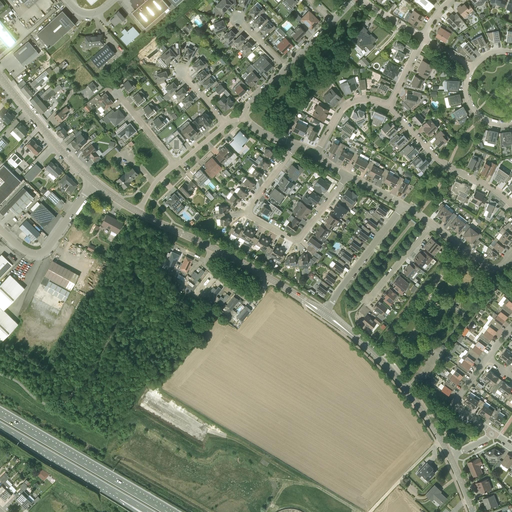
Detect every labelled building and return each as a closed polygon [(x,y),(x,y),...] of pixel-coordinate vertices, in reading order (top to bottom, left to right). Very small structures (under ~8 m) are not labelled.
[(130,0),(130,1),(132,4),(131,5),(135,10),(146,0),(130,0)] [(132,13),(145,28),(169,7),(162,0),(146,0),(135,10),(132,13)] [(220,1),(227,9),(228,8),(226,7),(229,4),(230,6),(232,4),(232,5),(235,4),(235,5),(236,5),(235,0),(222,0),(221,2),(220,1)] [(285,0),(283,2),(287,7),(289,5),(292,8),(299,1),(297,0),(285,0)] [(428,12),(434,5),(430,2),(431,0),(418,0),(416,3),(422,8),(423,7),(428,12)] [(227,9),(220,1),(220,2),(216,6),(217,7),(214,10),(216,12),(216,16),(215,16),(224,17),(224,16),(223,16),(224,13),(223,13),(225,11),(223,10),(226,7),(227,9)] [(473,10),(469,4),(466,6),(464,4),(461,7),(460,6),(456,9),(464,18),(473,10)] [(260,15),(265,11),(261,7),(259,8),(256,5),(256,6),(254,5),(251,8),(252,9),(249,12),(254,17),(258,13),(260,15)] [(0,14),(2,18),(12,10),(9,7),(0,14)] [(49,48),(71,28),(75,24),(62,10),(37,34),(40,38),(49,47),(49,48)] [(121,22),(125,19),(118,11),(114,15),(115,16),(110,20),(115,26),(120,21),(121,22)] [(422,21),(424,17),(414,11),(411,14),(413,15),(409,22),(417,26),(421,20),(422,21)] [(314,25),(319,20),(311,13),(307,17),(305,15),(302,18),(296,13),(293,16),(294,17),(297,20),(299,22),(301,20),(311,30),(315,26),(314,25)] [(464,22),(456,13),(454,16),(452,14),(445,20),(454,28),(456,26),(457,27),(459,27),(461,25),(464,22)] [(264,25),(267,23),(269,21),(265,17),(263,18),(260,15),(253,22),(254,23),(254,24),(254,23),(253,24),(257,27),(257,26),(258,27),(262,23),(264,25)] [(0,37),(2,41),(11,33),(0,19),(0,37)] [(219,22),(218,20),(213,22),(214,24),(215,27),(213,29),(215,34),(223,31),(223,30),(221,31),(220,28),(225,26),(225,25),(226,25),(224,21),(223,21),(224,21),(223,21),(223,20),(219,22)] [(267,23),(264,25),(260,29),(261,30),(261,31),(260,31),(264,34),(264,33),(265,34),(269,30),(271,32),(270,33),(270,34),(276,28),(272,24),(269,21),(267,23)] [(140,34),(133,26),(127,31),(125,29),(121,32),(124,35),(120,38),(127,45),(140,34)] [(305,33),(299,26),(290,34),(291,35),(294,38),(294,39),(295,41),(297,41),(298,42),(302,39),(300,38),(305,33)] [(367,30),(363,26),(352,38),(356,42),(355,43),(363,50),(366,46),(371,50),(375,46),(373,44),(377,39),(374,37),(371,34),(369,36),(365,32),(367,30)] [(453,32),(447,26),(445,30),(440,27),(437,32),(438,33),(435,37),(444,42),(449,35),(450,36),(453,32)] [(283,37),(286,34),(280,28),(277,31),(283,37)] [(234,42),(234,41),(232,39),(236,35),(231,30),(228,33),(227,32),(223,35),(225,37),(224,37),(227,40),(225,42),(229,46),(234,42)] [(500,41),(498,31),(492,32),(486,33),(489,39),(493,39),(494,42),(500,41)] [(11,33),(2,41),(5,44),(0,47),(0,54),(17,40),(11,33)] [(86,46),(103,44),(102,35),(85,37),(86,46)] [(241,49),(244,46),(241,43),(245,39),(245,38),(242,35),(241,35),(234,41),(234,42),(237,44),(235,46),(239,50),(241,49)] [(486,45),(481,35),(476,38),(471,41),(475,46),(479,44),(480,47),(486,45)] [(39,40),(47,49),(49,47),(40,38),(39,40)] [(285,39),(284,38),(282,40),(283,41),(277,47),(284,54),(288,50),(289,48),(291,50),(294,47),(294,46),(286,38),(285,39)] [(24,66),(38,54),(39,53),(29,40),(13,54),(24,66)] [(474,52),(472,49),(474,47),(468,41),(466,43),(467,44),(463,47),(461,46),(460,46),(457,49),(457,50),(458,52),(464,56),(467,53),(469,56),(474,52)] [(244,46),(241,49),(244,51),(242,54),(246,58),(252,52),(252,51),(251,52),(248,50),(252,46),(252,45),(249,42),(249,43),(248,42),(244,46)] [(398,44),(396,43),(395,46),(394,46),(393,49),(397,51),(396,52),(395,53),(395,54),(396,54),(394,58),(401,61),(405,54),(402,53),(403,51),(402,50),(404,47),(403,46),(403,45),(402,45),(402,44),(401,44),(400,43),(399,43),(398,43),(398,44)] [(99,68),(115,54),(107,44),(91,59),(99,68)] [(194,58),(199,48),(194,46),(191,50),(188,48),(187,48),(186,48),(183,52),(185,53),(183,56),(184,57),(184,58),(184,57),(183,58),(187,60),(188,60),(187,60),(188,59),(189,60),(191,55),(194,57),(193,57),(194,58)] [(164,52),(171,60),(172,60),(170,58),(173,56),(174,58),(176,56),(176,57),(179,57),(180,57),(180,48),(179,48),(179,49),(176,49),(173,47),(170,49),(170,48),(165,52),(164,51),(164,52)] [(171,60),(164,52),(165,53),(160,57),(160,58),(157,60),(160,63),(159,66),(158,66),(158,67),(167,68),(167,67),(167,64),(168,63),(167,61),(170,59),(171,60)] [(272,65),(264,57),(261,60),(260,58),(252,65),(251,64),(261,75),(260,75),(265,70),(267,72),(271,69),(270,68),(272,65)] [(365,68),(369,64),(363,57),(359,61),(363,66),(365,68)] [(203,70),(207,67),(209,65),(205,61),(202,62),(200,59),(200,60),(198,58),(195,61),(196,63),(193,66),(197,71),(201,67),(203,70)] [(62,70),(69,65),(65,60),(58,65),(62,70)] [(426,79),(433,66),(422,61),(417,71),(420,72),(418,75),(426,79)] [(398,68),(388,63),(387,66),(386,66),(385,66),(384,67),(384,68),(384,69),(385,70),(383,73),(393,78),(398,68)] [(250,73),(254,69),(250,64),(246,68),(250,73)] [(27,83),(27,84),(24,80),(17,85),(19,87),(25,94),(37,83),(41,80),(43,78),(52,70),(50,67),(46,70),(31,82),(29,81),(27,83)] [(207,80),(210,77),(212,76),(208,71),(210,70),(207,67),(203,70),(196,76),(197,77),(196,77),(199,81),(199,80),(200,81),(205,77),(207,80)] [(162,73),(161,71),(156,72),(157,74),(156,74),(158,78),(155,79),(157,85),(165,82),(163,82),(162,79),(168,77),(167,76),(168,76),(167,72),(166,72),(167,72),(166,72),(166,71),(162,73)] [(251,87),(259,79),(253,72),(245,80),(251,87)] [(421,90),(423,85),(421,85),(423,81),(414,76),(411,84),(412,84),(410,87),(421,90)] [(210,77),(207,80),(202,83),(203,84),(203,85),(202,85),(205,88),(206,88),(205,88),(206,88),(211,84),(213,87),(211,88),(212,88),(218,83),(215,79),(212,80),(210,77)] [(352,92),(351,90),(357,88),(355,85),(356,84),(354,77),(347,80),(347,81),(340,84),(342,91),(344,90),(345,95),(352,92)] [(36,88),(39,86),(45,80),(43,78),(41,80),(37,83),(25,94),(28,98),(35,93),(33,90),(36,88)] [(136,87),(133,84),(134,83),(131,78),(122,85),(123,85),(123,84),(125,87),(126,88),(124,89),(128,93),(136,87)] [(385,95),(389,86),(390,83),(380,78),(378,82),(380,83),(377,88),(371,87),(370,91),(378,92),(379,92),(385,95)] [(241,96),(246,91),(243,89),(246,86),(241,80),(235,85),(237,87),(235,89),(241,96)] [(93,91),(98,88),(92,81),(88,85),(93,91)] [(458,92),(458,82),(448,81),(447,91),(458,92)] [(170,98),(175,94),(173,91),(177,87),(173,82),(170,85),(169,83),(165,86),(166,88),(168,91),(167,94),(168,96),(170,97),(170,98)] [(50,91),(33,104),(37,109),(38,109),(40,112),(46,107),(44,104),(42,101),(45,99),(46,100),(53,94),(62,88),(59,84),(53,89),(52,88),(50,91)] [(230,94),(221,84),(215,89),(220,94),(223,91),(227,96),(230,94)] [(50,91),(52,88),(51,86),(44,92),(42,90),(36,95),(30,100),(33,104),(50,91)] [(182,101),(185,99),(182,96),(187,92),(186,91),(187,91),(184,87),(184,88),(183,88),(183,87),(175,94),(177,96),(176,99),(180,103),(182,101)] [(333,107),(341,98),(331,89),(323,97),(325,99),(325,100),(325,101),(326,102),(327,102),(333,107)] [(146,99),(143,96),(145,95),(141,90),(132,97),(133,97),(135,99),(136,99),(136,100),(134,101),(138,106),(146,99)] [(420,98),(421,93),(413,91),(412,95),(407,94),(406,98),(404,98),(404,101),(401,103),(404,106),(405,109),(408,110),(413,105),(415,105),(417,97),(420,98)] [(86,103),(90,107),(92,105),(94,103),(98,108),(98,109),(101,113),(113,103),(105,93),(101,97),(98,94),(86,103)] [(185,99),(182,101),(184,104),(182,106),(186,111),(192,105),(191,106),(189,104),(193,100),(193,99),(190,95),(190,96),(189,95),(185,99)] [(450,107),(461,105),(459,95),(448,97),(450,107)] [(233,103),(232,101),(228,97),(226,99),(223,96),(218,101),(220,104),(220,105),(225,111),(227,108),(233,103)] [(73,106),(78,101),(74,97),(69,102),(73,106)] [(156,111),(153,108),(155,107),(151,102),(143,109),(144,109),(145,111),(146,111),(146,112),(145,114),(148,118),(156,111)] [(324,121),(326,118),(325,117),(328,111),(318,105),(313,115),(324,121)] [(8,124),(15,116),(5,106),(0,111),(0,115),(3,118),(2,118),(8,124)] [(65,112),(69,109),(67,106),(54,116),(59,122),(67,115),(65,112)] [(462,107),(453,113),(458,121),(466,117),(467,116),(462,107)] [(108,117),(111,120),(115,126),(125,117),(118,109),(115,112),(113,110),(102,118),(104,121),(108,117)] [(364,112),(358,109),(358,111),(357,110),(355,111),(355,112),(354,111),(351,117),(354,118),(353,119),(356,123),(363,120),(365,119),(364,115),(363,114),(364,112)] [(374,112),(371,110),(371,115),(372,115),(371,118),(373,119),(372,123),(378,125),(380,122),(382,123),(383,120),(384,121),(387,117),(385,116),(385,115),(381,114),(381,113),(378,112),(374,111),(374,112)] [(212,121),(209,117),(209,116),(208,114),(206,114),(205,113),(198,119),(197,118),(193,122),(198,129),(203,125),(203,124),(204,123),(205,123),(207,126),(212,121)] [(166,123),(163,120),(165,119),(161,115),(153,121),(153,122),(154,121),(156,124),(156,123),(157,124),(155,126),(158,130),(166,123)] [(420,116),(418,115),(416,115),(413,118),(419,125),(423,120),(421,118),(422,117),(420,116)] [(298,133),(302,124),(298,122),(299,118),(296,117),(293,122),(296,124),(292,131),(293,131),(293,132),(296,133),(297,133),(298,133)] [(432,122),(429,119),(423,125),(425,128),(423,130),(429,136),(438,128),(432,122)] [(62,136),(68,132),(64,127),(66,125),(65,124),(67,122),(65,120),(57,127),(59,130),(57,131),(62,136)] [(21,138),(28,132),(25,129),(26,128),(20,122),(13,130),(21,138)] [(125,122),(115,131),(117,134),(120,138),(123,136),(125,134),(129,138),(136,131),(130,123),(128,125),(125,122)] [(349,138),(353,132),(351,131),(353,128),(351,127),(351,126),(347,122),(343,126),(344,127),(342,129),(343,130),(341,133),(349,138)] [(394,125),(392,123),(389,125),(387,123),(383,127),(380,130),(382,132),(381,133),(389,138),(391,137),(390,136),(397,130),(396,129),(397,129),(398,128),(395,124),(394,125)] [(191,136),(192,138),(198,133),(196,132),(197,130),(195,129),(194,129),(190,124),(186,128),(183,125),(179,128),(188,138),(191,136)] [(308,131),(311,126),(307,124),(306,126),(302,124),(298,133),(303,136),(305,130),(308,131)] [(311,126),(308,131),(310,133),(308,138),(315,141),(317,137),(315,136),(317,132),(318,132),(320,130),(319,129),(315,127),(314,127),(311,126)] [(77,149),(85,143),(87,141),(81,134),(82,133),(80,130),(74,135),(77,137),(71,142),(72,143),(71,144),(72,146),(74,148),(75,148),(76,148),(77,149)] [(180,148),(183,146),(183,145),(181,143),(185,140),(177,130),(172,134),(175,137),(168,143),(172,147),(173,146),(176,151),(180,148)] [(494,143),(497,132),(487,130),(485,141),(494,143)] [(243,134),(240,131),(236,135),(234,138),(235,139),(230,143),(238,151),(244,146),(242,144),(244,142),(246,143),(249,138),(243,134)] [(443,144),(447,141),(444,138),(445,136),(440,131),(436,135),(438,138),(434,142),(439,147),(443,143),(443,144)] [(504,144),(511,143),(510,132),(500,133),(501,147),(504,146),(504,144)] [(405,137),(402,134),(399,137),(396,135),(389,142),(393,146),(396,144),(399,148),(408,140),(408,139),(409,138),(406,136),(405,137)] [(0,152),(9,143),(2,137),(0,139),(0,152)] [(36,155),(42,149),(32,139),(26,145),(36,155)] [(339,149),(342,144),(339,142),(338,144),(333,142),(329,151),(334,153),(337,148),(339,149)] [(345,145),(342,144),(339,149),(342,151),(338,158),(338,159),(342,161),(342,160),(343,160),(348,152),(342,149),(345,145)] [(99,156),(95,152),(97,150),(92,145),(83,153),(87,158),(89,155),(92,158),(91,158),(94,161),(99,156)] [(410,147),(408,145),(400,152),(408,161),(414,155),(415,155),(415,154),(418,151),(415,148),(414,148),(412,146),(410,147)] [(228,156),(231,153),(224,146),(219,151),(220,153),(221,153),(221,155),(217,158),(216,157),(222,164),(229,157),(228,156)] [(276,156),(277,155),(270,150),(265,149),(264,153),(262,155),(267,159),(269,157),(273,160),(274,159),(275,159),(277,156),(276,156)] [(358,168),(363,160),(358,157),(361,153),(358,151),(357,154),(356,154),(353,159),(356,160),(353,166),(353,167),(357,169),(357,168),(358,168)] [(353,159),(356,154),(353,152),(352,154),(348,152),(343,160),(348,163),(351,158),(353,159)] [(15,168),(22,160),(15,153),(8,161),(15,168)] [(472,158),(468,167),(475,170),(478,164),(481,166),(486,154),(483,153),(480,158),(477,157),(476,160),(472,158)] [(424,160),(422,159),(418,155),(411,162),(415,166),(415,165),(417,167),(420,172),(422,170),(424,171),(426,168),(425,167),(429,163),(425,159),(424,160)] [(212,178),(213,176),(222,168),(212,157),(208,162),(209,163),(206,167),(207,168),(205,170),(212,178)] [(269,165),(262,159),(259,164),(254,160),(252,163),(260,169),(262,167),(266,170),(267,169),(269,166),(269,165)] [(368,167),(371,162),(368,160),(367,162),(363,160),(358,168),(363,171),(365,166),(368,167)] [(56,166),(51,161),(45,167),(50,172),(48,174),(54,180),(56,177),(63,171),(57,166),(56,166)] [(373,176),(378,168),(373,165),(375,163),(371,162),(368,167),(370,168),(368,174),(368,175),(372,177),(372,176),(373,176)] [(492,175),(497,165),(491,162),(489,166),(485,164),(480,173),(488,176),(489,174),(492,175)] [(30,182),(42,169),(36,163),(24,176),(30,182)] [(4,164),(0,168),(0,204),(22,182),(4,164)] [(296,167),(292,165),(287,171),(290,173),(288,176),(295,181),(304,169),(298,165),(296,167)] [(138,174),(132,167),(129,171),(128,170),(124,174),(124,173),(117,180),(124,188),(130,182),(130,181),(138,174)] [(383,175),(386,170),(383,168),(382,170),(378,168),(373,176),(378,179),(381,174),(383,175)] [(502,170),(498,168),(494,178),(500,182),(501,180),(503,182),(503,181),(506,183),(511,177),(506,173),(507,171),(503,168),(502,170)] [(228,177),(231,174),(226,169),(223,172),(228,177)] [(262,174),(255,169),(251,174),(249,172),(247,175),(253,179),(254,176),(258,179),(259,178),(260,179),(262,176),(261,175),(262,174)] [(207,177),(201,170),(197,173),(196,173),(194,175),(196,177),(194,179),(200,186),(204,181),(203,180),(207,177)] [(388,184),(393,176),(389,174),(390,171),(386,170),(383,175),(386,176),(383,182),(383,183),(387,185),(387,184),(388,184)] [(77,185),(66,174),(58,182),(62,186),(66,182),(70,186),(66,191),(71,194),(77,185)] [(288,180),(284,176),(278,183),(281,185),(279,188),(288,194),(295,185),(289,180),(288,180)] [(399,183),(402,178),(398,176),(397,178),(393,176),(388,184),(393,187),(396,182),(399,183)] [(324,192),(329,185),(320,178),(315,185),(313,188),(320,193),(322,191),(324,192)] [(402,178),(399,183),(401,184),(398,190),(405,193),(407,189),(406,188),(408,184),(404,182),(405,179),(402,178)] [(255,184),(248,179),(244,184),(242,182),(240,185),(245,188),(247,186),(251,189),(252,188),(252,189),(255,186),(254,185),(255,184)] [(198,189),(192,181),(189,184),(188,186),(185,183),(179,189),(187,197),(193,192),(192,190),(196,186),(198,189)] [(461,184),(455,181),(453,185),(452,185),(452,186),(451,186),(451,187),(452,187),(451,190),(454,192),(455,190),(459,192),(456,199),(463,202),(467,194),(465,193),(467,187),(464,185),(465,184),(464,183),(463,183),(462,183),(461,183),(462,183),(461,184)] [(23,187),(0,211),(0,212),(3,215),(10,208),(27,191),(23,187)] [(230,192),(233,194),(238,198),(240,196),(244,199),(244,198),(245,198),(247,195),(247,194),(240,189),(237,193),(231,190),(230,192)] [(286,197),(277,190),(275,193),(272,191),(268,197),(273,201),(273,202),(274,202),(277,204),(282,199),(283,200),(286,197)] [(352,193),(347,190),(342,197),(344,199),(342,202),(351,209),(354,206),(352,204),(357,197),(358,196),(353,192),(352,193)] [(34,198),(27,191),(10,208),(17,215),(34,198)] [(61,200),(52,191),(47,197),(60,209),(64,204),(62,202),(64,201),(61,199),(61,200)] [(170,207),(177,214),(184,207),(180,203),(185,199),(177,191),(179,193),(177,196),(174,193),(172,196),(169,198),(166,201),(169,203),(168,204),(170,207),(169,208),(170,208),(170,207)] [(211,201),(214,197),(212,195),(208,191),(205,194),(211,201)] [(320,198),(312,191),(310,195),(308,193),(306,194),(302,200),(310,206),(312,203),(315,205),(320,198)] [(482,207),(486,199),(482,197),(483,196),(480,194),(480,193),(475,191),(472,196),(473,196),(470,201),(482,207)] [(241,200),(238,198),(233,194),(229,199),(227,198),(225,200),(230,204),(232,202),(236,205),(238,203),(241,200)] [(494,202),(490,200),(489,204),(488,203),(485,209),(488,211),(485,219),(489,220),(491,222),(494,218),(492,216),(497,209),(494,208),(495,207),(498,204),(494,201),(494,202)] [(281,211),(268,201),(270,203),(269,206),(264,202),(260,207),(261,208),(260,210),(263,213),(272,217),(274,213),(279,215),(281,211)] [(45,228),(56,217),(41,203),(30,215),(27,212),(25,214),(29,218),(32,216),(45,228)] [(340,219),(345,213),(343,212),(345,208),(338,203),(335,207),(336,208),(335,210),(335,211),(333,214),(340,219)] [(305,218),(311,210),(303,204),(297,211),(295,214),(300,219),(303,216),(305,218)] [(440,219),(448,210),(444,207),(444,206),(442,204),(438,209),(440,211),(437,215),(438,217),(440,219)] [(217,216),(224,215),(223,212),(228,212),(228,211),(229,211),(228,207),(227,206),(219,207),(219,206),(216,206),(215,208),(215,210),(213,210),(213,211),(213,217),(217,216)] [(372,215),(378,220),(381,216),(383,217),(387,213),(386,212),(387,211),(383,208),(382,209),(379,206),(375,211),(373,209),(370,210),(368,212),(372,215)] [(372,215),(368,212),(365,210),(363,212),(366,215),(370,218),(365,224),(373,230),(377,225),(375,224),(378,220),(372,215)] [(451,219),(455,214),(453,212),(452,213),(448,210),(440,219),(443,221),(445,222),(448,218),(451,219)] [(123,223),(107,214),(102,224),(112,230),(111,233),(116,236),(123,223)] [(331,230),(336,224),(338,221),(329,214),(325,220),(327,222),(325,225),(331,230)] [(453,230),(460,220),(456,217),(457,216),(455,214),(451,219),(453,221),(450,225),(451,227),(451,228),(453,230)] [(224,215),(217,216),(218,219),(220,219),(221,225),(230,224),(229,223),(230,223),(230,219),(229,219),(229,218),(224,218),(224,215)] [(297,226),(300,222),(294,218),(291,222),(290,221),(285,227),(288,229),(288,230),(290,231),(291,231),(293,233),(298,227),(297,226)] [(34,241),(41,234),(26,220),(19,227),(34,241)] [(464,230),(468,224),(466,223),(465,224),(460,220),(453,230),(456,232),(456,231),(458,232),(462,228),(464,230)] [(466,240),(474,231),(470,227),(470,226),(468,224),(464,230),(466,232),(463,236),(465,237),(464,238),(466,240)] [(237,236),(240,230),(242,228),(239,226),(238,226),(236,225),(234,230),(231,228),(228,234),(227,236),(229,237),(230,235),(231,235),(232,233),(237,236)] [(509,229),(505,225),(504,225),(499,232),(502,235),(509,240),(510,239),(511,239),(511,237),(511,236),(511,234),(508,232),(509,229)] [(323,242),(326,238),(324,237),(328,231),(320,226),(315,232),(318,234),(316,237),(323,242)] [(370,231),(364,226),(361,229),(358,227),(354,232),(365,241),(369,236),(367,235),(370,231)] [(237,236),(245,240),(251,229),(247,227),(247,228),(245,227),(243,232),(240,230),(237,236)] [(252,244),(255,239),(253,237),(255,233),(254,232),(254,231),(251,229),(245,240),(249,243),(252,244)] [(477,240),(478,239),(481,235),(479,233),(478,234),(474,231),(466,240),(469,242),(470,241),(471,243),(475,238),(477,240)] [(508,241),(509,240),(502,235),(499,239),(495,237),(493,240),(497,242),(499,244),(499,243),(500,241),(506,245),(506,244),(508,244),(509,242),(509,241),(508,241)] [(261,246),(266,238),(262,236),(262,237),(260,236),(258,240),(255,239),(252,244),(255,246),(260,249),(261,246)] [(357,252),(360,247),(358,246),(362,242),(355,237),(349,246),(357,252)] [(267,254),(270,249),(267,247),(270,241),(269,241),(269,240),(266,238),(261,246),(266,249),(264,253),(267,254)] [(318,251),(321,249),(320,248),(319,247),(321,245),(312,238),(307,243),(310,245),(310,246),(307,250),(313,255),(317,250),(318,251)] [(433,255),(440,246),(431,238),(424,247),(433,255)] [(504,247),(499,243),(499,244),(497,242),(493,247),(490,244),(488,247),(493,251),(495,248),(500,252),(501,251),(502,251),(503,250),(503,248),(504,247)] [(93,252),(96,247),(90,244),(87,249),(93,252)] [(275,256),(280,248),(276,246),(275,246),(272,250),(270,249),(267,254),(269,256),(270,253),(275,256)] [(488,247),(486,252),(489,254),(487,255),(493,260),(495,258),(496,258),(497,257),(497,256),(498,254),(493,251),(488,247)] [(280,248),(275,256),(280,259),(279,261),(282,263),(285,257),(282,256),(285,251),(283,250),(284,250),(280,248)] [(353,252),(347,248),(344,252),(340,250),(338,253),(340,257),(348,263),(352,258),(350,257),(353,252)] [(432,258),(424,251),(422,254),(420,252),(414,259),(422,266),(425,263),(427,265),(432,258)] [(174,252),(168,264),(173,266),(179,255),(174,252)] [(7,258),(2,254),(0,256),(0,278),(13,264),(16,261),(9,255),(7,258)] [(299,260),(299,267),(299,269),(308,268),(308,264),(313,263),(315,261),(311,259),(308,259),(307,254),(306,254),(302,254),(302,255),(301,255),(301,260),(299,260)] [(299,267),(299,260),(296,260),(295,255),(294,256),(294,255),(290,255),(290,256),(289,256),(289,258),(286,258),(286,260),(285,260),(286,265),(296,264),(296,267),(299,267)] [(194,260),(187,257),(181,269),(188,272),(194,260)] [(340,274),(344,269),(342,268),(345,263),(339,259),(332,268),(340,274)] [(65,301),(71,290),(79,275),(53,261),(41,283),(46,286),(44,289),(65,301)] [(421,270),(414,264),(412,266),(409,264),(403,272),(410,277),(416,270),(419,273),(421,270)] [(203,270),(201,268),(193,278),(196,280),(203,270)] [(332,285),(335,280),(334,278),(337,274),(331,270),(324,278),(332,285)] [(0,344),(18,326),(4,312),(25,289),(10,275),(0,285),(0,344)] [(401,279),(399,277),(394,283),(396,285),(393,288),(402,295),(405,292),(403,291),(409,284),(403,279),(401,279)] [(324,295),(327,291),(325,289),(328,285),(322,281),(316,289),(319,292),(318,293),(322,296),(323,295),(324,295)] [(212,300),(222,289),(218,286),(216,289),(213,287),(208,294),(211,295),(209,297),(212,300)] [(398,296),(389,289),(386,293),(385,293),(383,296),(385,297),(383,300),(390,306),(398,296)] [(231,295),(228,293),(220,303),(223,305),(231,295)] [(234,296),(225,308),(230,312),(239,300),(234,296)] [(501,306),(511,314),(511,312),(511,302),(506,298),(503,302),(504,303),(501,306)] [(379,313),(377,316),(382,320),(385,317),(382,314),(387,308),(379,301),(373,308),(379,313)] [(231,321),(237,326),(250,310),(244,305),(231,321)] [(508,318),(511,314),(501,306),(498,310),(500,312),(497,315),(504,320),(507,317),(508,318)] [(504,320),(497,315),(494,313),(492,316),(493,317),(490,321),(500,328),(503,324),(502,324),(504,320)] [(382,320),(377,316),(373,320),(367,315),(361,322),(365,325),(364,326),(367,328),(368,327),(370,330),(376,323),(379,325),(382,320)] [(497,333),(500,328),(490,321),(487,325),(489,326),(486,330),(493,335),(496,332),(497,333)] [(491,338),(493,335),(486,330),(483,334),(482,332),(479,336),(488,343),(492,339),(491,338)] [(485,347),(488,343),(479,336),(476,340),(478,341),(475,345),(482,350),(484,347),(485,347)] [(479,353),(482,350),(475,345),(472,348),(471,347),(468,351),(477,358),(480,354),(479,353)] [(504,360),(511,352),(506,348),(505,350),(503,348),(501,351),(503,353),(500,357),(504,360)] [(474,362),(477,358),(468,351),(465,355),(463,356),(461,358),(464,359),(464,360),(471,365),(473,362),(474,362)] [(468,368),(471,365),(464,360),(461,363),(459,362),(457,366),(466,373),(469,369),(468,368)] [(466,373),(457,366),(451,373),(460,380),(462,376),(463,377),(466,373)] [(488,382),(494,374),(489,371),(488,373),(486,371),(481,378),(483,379),(484,379),(488,382)] [(451,373),(450,372),(449,372),(447,376),(448,377),(445,381),(455,388),(458,384),(457,383),(460,380),(451,373)] [(492,392),(494,389),(498,384),(495,382),(498,378),(494,374),(488,382),(493,385),(489,390),(492,392)] [(452,392),(455,388),(445,381),(442,385),(441,383),(438,387),(441,389),(441,390),(448,395),(451,391),(452,392)] [(498,384),(494,389),(492,392),(494,393),(498,389),(502,392),(508,385),(503,381),(500,386),(498,384)] [(508,399),(511,394),(509,393),(511,388),(511,387),(508,385),(502,392),(501,394),(505,397),(508,399)] [(468,406),(474,398),(469,395),(464,403),(468,406)] [(478,401),(474,398),(468,406),(473,409),(476,404),(479,406),(482,401),(479,399),(478,401)] [(483,416),(488,408),(484,404),(485,403),(482,401),(479,406),(481,408),(478,412),(483,416)] [(493,416),(497,411),(494,409),(493,411),(488,408),(483,416),(487,419),(490,414),(493,416)] [(497,411),(493,416),(496,418),(493,422),(497,425),(503,417),(498,414),(499,412),(497,411)] [(498,460),(503,454),(495,448),(486,453),(489,459),(498,460)] [(509,468),(511,462),(511,456),(507,454),(502,461),(500,460),(494,468),(497,470),(501,463),(509,468)] [(482,464),(480,458),(477,459),(468,463),(473,477),(482,473),(479,465),(482,464)] [(426,482),(435,473),(431,470),(433,468),(427,463),(417,474),(420,477),(422,474),(428,480),(426,482)] [(42,468),(38,475),(45,480),(50,474),(42,468)] [(0,495),(6,489),(9,488),(10,486),(6,481),(8,479),(6,476),(1,481),(3,484),(0,486),(0,495)] [(481,493),(492,489),(488,479),(476,483),(479,490),(480,490),(481,493)] [(20,504),(26,498),(29,495),(24,491),(26,489),(28,487),(29,487),(28,486),(26,484),(21,489),(23,491),(15,499),(20,504)] [(440,505),(446,499),(437,490),(438,488),(435,485),(425,495),(432,501),(434,499),(440,505)] [(6,489),(0,495),(0,496),(5,501),(13,493),(9,488),(6,489)] [(498,506),(494,495),(483,499),(484,502),(485,502),(487,509),(494,506),(494,508),(498,506)] [(26,498),(20,504),(25,509),(31,503),(26,498)]
